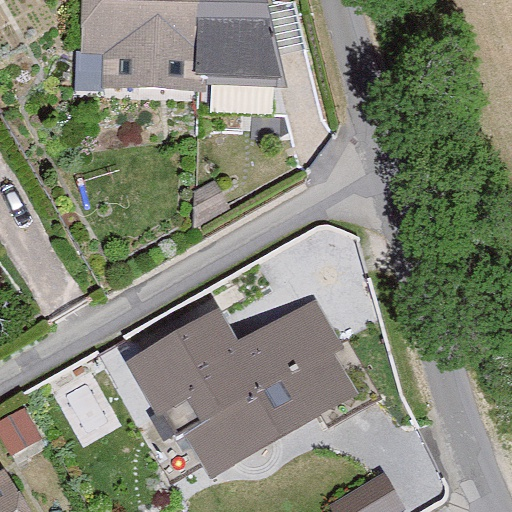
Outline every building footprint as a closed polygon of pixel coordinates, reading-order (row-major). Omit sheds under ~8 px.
[(197,81),(199,0),(97,0),(96,53),(117,54),(116,87),(197,89),(197,81)] [(261,0),(199,0),(197,81),(280,86),(261,0)] [(223,334),(135,382),(155,420),(178,408),(216,477),(348,405),(323,359),(337,351),(320,321),(240,365),(223,334)] [(343,511),(403,511),(411,508),(389,472),(338,503),(343,511)] [(0,511),(18,511),(6,488),(0,491),(0,511)]
